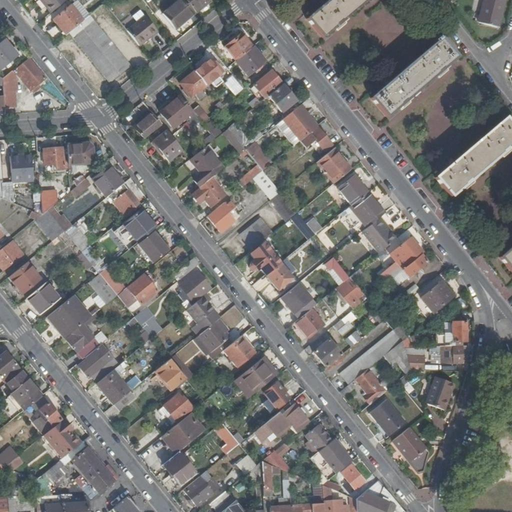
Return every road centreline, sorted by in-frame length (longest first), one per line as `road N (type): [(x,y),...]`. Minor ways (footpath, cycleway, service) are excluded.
road 1 (residential): [(99,120),(422,511)]
road 2 (residential): [(250,0),(500,309)]
road 3 (residential): [(15,326),(167,511)]
road 4 (residential): [(500,309),(436,511)]
road 5 (residential): [(247,0),(99,120)]
road 6 (residential): [(99,120),(0,0)]
